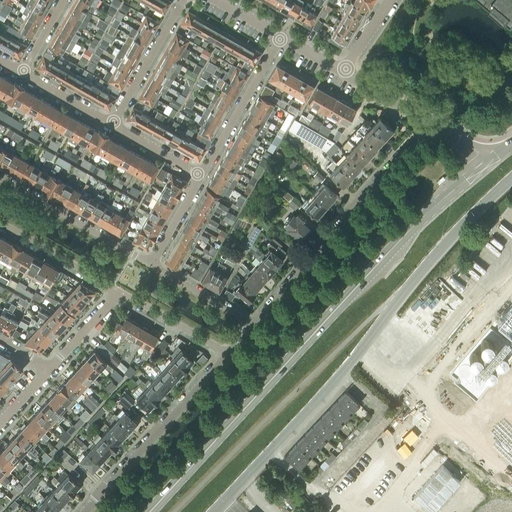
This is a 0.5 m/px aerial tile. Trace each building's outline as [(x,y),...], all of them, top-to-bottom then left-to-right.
[(33,0),(35,1),(48,8),(52,1),(49,0),(33,0)] [(75,0),(73,4),(86,11),(92,14),(96,7),(90,3),(84,0),(75,0)] [(149,0),(147,4),(155,9),(160,0),(149,0)] [(166,0),(160,0),(155,9),(164,14),(170,2),(166,0)] [(272,0),(270,4),(278,9),(283,0),(272,0)] [(283,0),(278,9),(286,13),(293,0),(283,0)] [(293,17),(300,5),(303,1),(300,0),(293,0),(286,13),(293,17)] [(312,12),(314,7),(316,3),(321,6),(324,0),(313,0),(310,6),(301,22),(309,26),(316,14),(312,12)] [(351,0),(351,1),(367,10),(369,6),(370,7),(373,1),(371,0),(353,0),(353,1),(351,0)] [(511,0),(476,0),(509,28),(511,24),(511,0)] [(35,1),(31,8),(43,15),(48,8),(35,1)] [(344,9),(345,10),(362,19),(367,10),(351,1),(349,4),(347,3),(345,4),(343,7),(344,9)] [(11,6),(4,2),(0,10),(7,13),(11,6)] [(293,17),(301,22),(310,6),(307,3),(304,8),(300,5),(293,17)] [(92,14),(86,11),(73,4),(69,11),(88,21),(92,14)] [(22,12),(27,15),(39,22),(43,15),(31,8),(26,5),(22,12)] [(333,8),(327,5),(324,10),(328,12),(329,13),(333,8)] [(328,12),(324,10),(323,9),(318,19),(322,21),(328,12)] [(345,10),(340,19),(355,27),(357,24),(358,24),(362,19),(345,10)] [(65,18),(78,25),(83,28),(88,21),(69,11),(65,18)] [(181,24),(189,29),(196,17),(187,12),(181,24)] [(113,16),(108,13),(104,20),(108,23),(113,16)] [(16,19),(23,23),(35,30),(39,22),(27,15),(24,20),(18,16),(16,19)] [(146,16),(142,23),(154,30),(158,23),(146,16)] [(204,21),(196,17),(189,29),(185,36),(188,38),(193,31),(197,33),(204,21)] [(61,25),(74,32),(79,35),(78,35),(80,32),(76,29),(78,25),(65,18),(61,25)] [(35,30),(23,23),(16,19),(14,22),(20,25),(21,25),(18,30),(31,37),(35,30)] [(312,28),(318,31),(324,35),(326,31),(320,27),(323,22),(322,21),(318,19),(312,28)] [(340,19),(335,28),(350,37),(355,27),(340,19)] [(197,33),(205,38),(212,26),(204,21),(197,33)] [(142,23),(137,30),(150,38),(154,30),(142,23)] [(57,32),(70,39),(75,43),(79,35),(74,32),(61,25),(57,32)] [(150,38),(137,30),(129,25),(127,29),(130,30),(128,35),(133,38),(146,45),(150,38)] [(205,38),(213,42),(219,30),(212,26),(205,38)] [(350,37),(335,28),(329,38),(342,45),(343,42),(346,43),(350,37)] [(213,42),(221,47),(227,35),(219,30),(213,42)] [(0,35),(0,47),(3,49),(9,37),(2,32),(0,35)] [(75,43),(70,39),(57,32),(53,40),(65,47),(71,50),(75,43)] [(176,33),(171,40),(184,47),(188,40),(176,33)] [(221,47),(229,51),(235,39),(227,35),(221,47)] [(3,49),(11,54),(18,42),(9,37),(3,49)] [(133,38),(129,45),(142,52),(146,45),(133,38)] [(229,51),(237,56),(243,44),(235,39),(229,51)] [(71,50),(65,47),(53,40),(49,47),(61,54),(64,49),(69,52),(71,50)] [(180,55),(180,54),(186,57),(189,51),(184,47),(171,40),(167,48),(180,55)] [(18,42),(11,54),(19,58),(26,46),(18,42)] [(237,56),(245,60),(252,49),(243,44),(237,56)] [(129,45),(125,52),(138,59),(142,52),(129,45)] [(167,48),(163,55),(175,62),(180,55),(167,48)] [(138,59),(125,52),(120,49),(115,56),(121,59),(133,67),(138,59)] [(242,65),(239,69),(239,70),(248,74),(259,55),(258,52),(252,49),(245,60),(242,65)] [(36,68),(45,73),(51,61),(56,53),(52,51),(50,54),(46,51),(36,68)] [(163,55),(159,62),(171,69),(175,62),(163,55)] [(53,77),(60,66),(64,58),(61,56),(59,59),(56,64),(51,61),(45,73),(53,77)] [(133,67),(121,59),(115,56),(111,63),(117,66),(129,74),(133,67)] [(167,76),(168,76),(173,79),(174,78),(175,79),(178,73),(171,69),(159,62),(155,69),(167,76)] [(60,82),(67,70),(70,66),(67,64),(64,68),(60,66),(53,77),(60,82)] [(239,69),(235,67),(232,65),(227,72),(231,75),(244,82),(248,74),(239,70),(239,69)] [(268,79),(277,84),(286,68),(280,66),(279,66),(276,65),(268,79)] [(117,66),(113,74),(125,81),(129,74),(117,66)] [(277,84),(286,89),(294,75),(291,73),(286,68),(277,84)] [(173,80),(167,76),(155,69),(151,77),(163,84),(163,83),(169,87),(173,80)] [(60,82),(69,87),(75,75),(67,70),(60,82)] [(125,81),(113,74),(108,81),(121,88),(125,81)] [(69,87),(77,91),(83,79),(75,75),(69,87)] [(231,75),(227,82),(240,89),(244,82),(231,75)] [(286,89),(296,94),(304,78),(298,76),(297,77),(294,75),(286,89)] [(0,80),(0,95),(2,97),(10,82),(2,77),(0,80)] [(151,77),(147,84),(159,91),(163,84),(151,77)] [(240,89),(227,82),(219,77),(215,85),(223,89),(235,96),(240,89)] [(85,96),(93,100),(102,85),(101,84),(104,80),(100,78),(95,86),(91,84),(85,96)] [(304,78),(296,94),(305,99),(313,85),(310,84),(310,83),(304,78)] [(77,91),(85,96),(91,84),(83,79),(77,91)] [(2,97),(10,101),(19,86),(14,83),(13,84),(10,82),(2,97)] [(107,93),(109,89),(112,85),(108,83),(106,87),(102,85),(93,100),(101,105),(107,93)] [(147,84),(143,91),(155,98),(159,91),(147,84)] [(260,94),(269,99),(271,95),(274,90),(265,85),(260,94)] [(10,101),(18,106),(26,91),(23,89),(23,88),(19,86),(10,101)] [(310,109),(312,105),(317,108),(327,91),(322,88),(321,89),(317,87),(305,106),(310,109)] [(223,89),(219,96),(231,103),(235,96),(223,89)] [(18,106),(26,110),(34,96),(26,91),(18,106)] [(138,98),(151,105),(155,108),(159,100),(155,98),(143,91),(138,98)] [(317,108),(327,113),(336,98),(331,95),(332,94),(327,91),(317,108)] [(107,93),(101,105),(109,110),(115,98),(107,93)] [(231,103),(219,96),(215,94),(211,101),(215,103),(227,111),(231,103)] [(276,110),(271,108),(273,104),(259,95),(254,103),(273,114),(276,110)] [(278,104),(280,100),(271,95),(269,99),(278,104)] [(26,110),(34,115),(42,100),(34,96),(26,110)] [(287,101),(281,98),(280,100),(278,104),(284,107),(287,101)] [(327,113),(336,119),(346,102),(341,99),(340,100),(336,98),(327,113)] [(34,115),(42,120),(50,105),(42,100),(34,115)] [(227,111),(215,103),(211,101),(207,108),(206,107),(206,108),(211,111),(223,118),(227,111)] [(346,102),(336,119),(346,124),(355,109),(350,106),(351,105),(346,102)] [(273,114),(254,103),(250,110),(265,119),(267,115),(271,117),(273,114)] [(50,105),(42,120),(50,124),(54,117),(58,119),(62,111),(50,105)] [(297,115),(299,110),(290,105),(287,110),(297,115)] [(126,120),(134,124),(141,112),(133,108),(126,120)] [(223,118),(211,111),(206,108),(201,115),(206,118),(219,125),(223,118)] [(270,122),(265,119),(250,110),(246,118),(266,130),(270,122)] [(50,124),(62,131),(70,116),(62,111),(58,119),(54,117),(50,124)] [(155,118),(154,120),(149,117),(142,129),(150,133),(157,122),(162,113),(158,111),(154,117),(155,118)] [(134,124),(142,129),(149,117),(141,112),(134,124)] [(314,115),(309,112),(306,117),(301,114),(299,119),(308,125),(312,118),(314,115)] [(289,113),(285,121),(289,123),(293,115),(289,113)] [(219,125),(206,118),(201,115),(197,122),(202,125),(215,132),(219,125)] [(62,131),(70,135),(78,121),(70,116),(62,131)] [(380,117),(371,126),(384,139),(393,129),(380,117)] [(246,118),(242,125),(256,134),(262,137),(266,130),(246,118)] [(322,124),(322,123),(312,118),(308,125),(318,131),(322,124)] [(294,119),(288,129),(294,133),(300,123),(294,119)] [(75,144),(78,140),(86,125),(78,121),(70,135),(67,140),(75,144)] [(280,128),(285,131),(289,123),(285,121),(280,128)] [(150,133),(158,138),(165,126),(157,122),(150,133)] [(300,123),(294,133),(300,137),(306,126),(300,123)] [(331,129),(322,124),(318,131),(327,135),(331,129)] [(78,140),(86,145),(94,130),(86,125),(78,140)] [(198,132),(202,135),(211,139),(215,132),(202,125),(198,132)] [(242,125),(237,133),(257,145),(260,140),(255,137),(256,134),(242,125)] [(158,138),(166,142),(173,131),(165,126),(158,138)] [(306,126),(300,137),(306,140),(312,130),(306,126)] [(371,126),(363,136),(376,148),(384,139),(371,126)] [(174,147),(181,135),(183,131),(175,127),(173,131),(166,142),(174,147)] [(276,135),(281,138),(285,131),(280,128),(276,135)] [(86,145),(94,149),(103,134),(98,131),(98,132),(94,130),(86,145)] [(312,130),(306,140),(313,144),(319,133),(312,130)] [(341,132),(337,130),(332,138),(337,141),(341,132)] [(248,149),(250,145),(256,148),(256,146),(258,147),(259,145),(257,145),(237,133),(233,140),(248,149)] [(319,133),(313,144),(319,147),(325,137),(319,133)] [(94,149),(102,154),(111,139),(107,137),(108,136),(103,134),(94,149)] [(174,147),(182,151),(189,140),(181,135),(174,147)] [(197,144),(190,156),(197,160),(197,159),(199,159),(211,139),(202,135),(197,144)] [(280,138),(276,135),(272,142),(276,145),(280,138)] [(363,137),(355,146),(368,158),(376,148),(363,136),(362,136),(363,137)] [(325,137),(319,147),(325,151),(333,143),(334,142),(325,137)] [(102,154),(110,159),(119,144),(111,139),(102,154)] [(182,151),(190,156),(197,144),(189,140),(182,151)] [(252,155),(246,152),(248,149),(233,140),(229,148),(244,156),(249,159),(252,155)] [(276,145),(272,142),(270,142),(266,149),(272,152),(276,145)] [(325,152),(330,157),(338,147),(333,143),(325,151),(325,152)] [(4,168),(12,153),(15,149),(7,144),(4,149),(0,155),(0,166),(4,168)] [(110,159),(118,163),(127,148),(119,144),(110,159)] [(355,146),(346,154),(360,167),(359,167),(368,158),(355,146)] [(118,163),(126,168),(135,153),(127,148),(118,163)] [(249,159),(244,156),(229,148),(225,155),(239,163),(243,165),(245,162),(247,163),(249,159)] [(79,157),(71,152),(68,158),(76,162),(79,157)] [(4,168),(12,173),(20,158),(12,153),(4,168)] [(126,168),(135,172),(143,158),(135,153),(126,168)] [(347,155),(338,165),(351,177),(360,167),(346,154),(346,155),(347,155)] [(243,165),(239,163),(225,155),(220,163),(240,174),(241,174),(245,167),(243,165)] [(268,159),(262,156),(258,164),(259,164),(264,167),(268,159)] [(20,158),(12,173),(23,179),(27,172),(24,170),(29,162),(20,158)] [(135,172),(143,177),(151,162),(143,158),(135,172)] [(92,164),(88,161),(84,167),(92,171),(94,168),(91,166),(92,164)] [(23,179),(31,184),(40,169),(29,162),(24,170),(27,172),(23,179)] [(151,162),(143,177),(151,182),(159,167),(151,162)] [(216,170),(231,178),(236,181),(240,174),(220,163),(216,170)] [(264,167),(259,164),(254,172),(259,175),(264,167)] [(351,177),(338,165),(329,174),(342,186),(351,177)] [(104,170),(95,166),(92,171),(100,176),(104,170)] [(31,184),(40,189),(48,174),(40,169),(31,184)] [(236,181),(231,178),(216,170),(212,177),(227,186),(232,189),(236,181)] [(254,172),(250,179),(255,182),(259,175),(254,172)] [(313,176),(320,182),(324,178),(317,172),(313,176)] [(42,191),(47,194),(56,178),(48,174),(40,189),(43,191),(42,191)] [(171,174),(166,182),(181,191),(186,182),(171,174)] [(232,189),(227,186),(212,177),(208,185),(228,197),(232,189)] [(52,196),(56,198),(64,183),(56,178),(47,194),(52,197),(52,196)] [(250,179),(245,186),(247,187),(251,189),(255,182),(250,179)] [(166,182),(161,191),(176,199),(176,200),(181,191),(166,182)] [(56,198),(64,203),(72,188),(64,183),(56,198)] [(336,195),(324,184),(322,183),(312,194),(326,206),(336,195)] [(64,203),(72,207),(80,192),(72,188),(64,203)] [(229,207),(217,201),(219,196),(206,188),(201,197),(223,209),(227,211),(229,207)] [(280,193),(290,202),(297,209),(301,204),(294,198),(284,189),(280,193)] [(161,191),(156,199),(171,208),(176,199),(161,191)] [(72,207),(80,212),(89,197),(80,192),(72,207)] [(246,197),(241,194),(235,204),(240,207),(246,197)] [(301,204),(304,207),(316,217),(326,206),(312,194),(307,199),(306,198),(301,204)] [(80,212),(88,216),(97,201),(89,197),(80,212)] [(201,197),(196,205),(210,213),(213,208),(221,213),(223,209),(201,197)] [(156,199),(152,208),(166,216),(171,208),(156,199)] [(104,226),(113,211),(118,202),(114,200),(110,206),(106,204),(105,206),(96,221),(104,226)] [(88,216),(96,221),(105,206),(97,201),(88,216)] [(196,205),(192,213),(216,226),(219,228),(221,225),(208,217),(210,213),(196,205)] [(121,235),(129,220),(135,210),(131,207),(125,218),(121,215),(112,230),(121,235)] [(162,225),(166,216),(152,208),(149,212),(145,210),(143,214),(147,216),(162,225)] [(104,226),(112,230),(121,215),(113,211),(104,226)] [(223,219),(231,225),(236,217),(227,211),(223,219)] [(192,213),(187,221),(201,229),(204,224),(214,230),(216,226),(192,213)] [(284,222),(288,226),(287,227),(296,235),(296,236),(296,237),(296,238),(296,239),(297,239),(298,239),(299,239),(300,239),(303,234),(302,233),(307,228),(306,227),(307,226),(304,223),(305,221),(297,214),(295,216),(292,213),(284,222)] [(147,216),(142,224),(157,233),(162,225),(147,216)] [(209,239),(199,233),(201,229),(187,221),(183,229),(196,237),(206,242),(209,239)] [(135,232),(137,233),(152,241),(152,242),(157,233),(142,224),(139,230),(137,228),(135,232)] [(240,246),(248,251),(260,229),(253,225),(240,246)] [(183,229),(178,237),(192,245),(196,237),(183,229)] [(226,232),(220,229),(216,237),(222,240),(226,232)] [(152,241),(137,233),(132,242),(147,250),(152,241)] [(270,239),(278,245),(279,246),(283,241),(275,234),(270,239)] [(0,237),(0,256),(8,242),(0,237)] [(187,253),(190,249),(194,251),(195,250),(200,253),(202,251),(192,245),(178,237),(173,245),(187,253)] [(270,239),(267,243),(274,249),(278,245),(270,239)] [(0,256),(8,261),(17,246),(8,242),(0,256)] [(173,245),(169,253),(183,261),(187,253),(173,245)] [(217,248),(211,245),(207,253),(213,256),(217,248)] [(13,271),(16,266),(25,251),(17,246),(8,261),(13,264),(10,269),(13,271)] [(254,265),(267,276),(275,268),(255,251),(251,247),(249,250),(257,258),(259,259),(254,265)] [(269,248),(264,254),(258,248),(255,251),(275,268),(282,259),(269,248)] [(16,266),(25,271),(33,256),(25,251),(16,266)] [(169,253),(164,261),(178,269),(181,265),(185,267),(187,263),(183,261),(169,253)] [(237,259),(228,254),(224,262),(233,266),(237,259)] [(31,279),(33,275),(41,261),(33,256),(25,271),(29,273),(27,277),(31,279),(30,279),(31,279)] [(34,282),(37,278),(41,280),(50,265),(41,261),(33,275),(31,279),(34,282)] [(208,264),(201,261),(197,269),(203,273),(208,264)] [(207,285),(209,286),(222,264),(218,262),(215,268),(216,268),(215,270),(209,267),(201,281),(202,282),(202,283),(206,285),(207,285)] [(254,265),(250,270),(242,263),(239,266),(247,273),(260,284),(267,276),(254,265)] [(222,264),(209,286),(212,288),(212,289),(216,291),(217,290),(218,291),(226,277),(220,274),(222,271),(225,266),(222,264)] [(50,265),(41,280),(50,285),(54,277),(58,270),(50,265)] [(199,281),(203,273),(197,269),(194,267),(190,276),(199,281)] [(58,270),(54,277),(60,281),(64,274),(58,270)] [(247,273),(240,281),(253,293),(253,292),(260,284),(247,273)] [(23,293),(25,289),(27,286),(19,281),(17,285),(14,289),(23,293)] [(253,293),(240,281),(233,290),(238,295),(239,293),(248,301),(255,293),(253,292),(253,293)] [(80,282),(73,289),(86,300),(95,291),(80,282)] [(25,289),(23,293),(31,298),(33,294),(25,289)] [(73,289),(67,296),(79,308),(86,300),(73,289)] [(231,301),(235,295),(226,290),(223,295),(231,301)] [(67,296),(60,303),(74,316),(74,315),(73,314),(79,308),(67,296)] [(0,313),(0,328),(1,330),(9,317),(11,313),(16,305),(12,303),(5,314),(1,312),(0,313)] [(74,316),(60,303),(54,310),(67,323),(74,316)] [(511,304),(496,324),(511,336),(511,304)] [(39,317),(45,320),(58,332),(65,325),(51,313),(48,316),(39,311),(37,315),(40,316),(39,317)] [(17,321),(12,318),(15,314),(11,313),(9,317),(1,330),(10,334),(17,321)] [(39,326),(38,327),(51,339),(57,332),(58,333),(58,332),(45,320),(39,317),(37,321),(32,318),(30,322),(39,326)] [(118,333),(123,336),(131,321),(125,317),(122,321),(120,320),(109,340),(113,342),(118,333)] [(140,326),(131,321),(123,336),(127,338),(123,346),(127,348),(129,344),(140,326)] [(140,326),(129,344),(133,346),(135,343),(140,345),(148,331),(140,326)] [(28,332),(32,334),(44,346),(51,339),(38,327),(35,330),(32,329),(30,329),(29,332),(28,331),(28,332)] [(10,334),(16,337),(19,331),(14,328),(10,334)] [(151,352),(149,350),(157,336),(148,331),(140,345),(145,348),(141,356),(146,359),(149,354),(151,352)] [(44,346),(32,334),(28,332),(26,335),(30,336),(24,343),(39,351),(44,346)] [(160,352),(164,348),(168,343),(164,339),(156,348),(160,352)] [(103,345),(111,353),(115,348),(107,341),(103,345)] [(101,343),(96,348),(108,359),(113,354),(101,343)] [(181,349),(173,357),(186,368),(193,360),(194,358),(190,354),(188,356),(181,349)] [(111,366),(94,351),(87,358),(100,370),(103,366),(107,370),(111,366)] [(0,367),(2,368),(0,369),(0,382),(5,388),(22,369),(12,359),(0,352),(0,367)] [(208,359),(203,353),(195,361),(200,367),(206,360),(208,359)] [(173,357),(166,365),(179,377),(184,372),(183,371),(186,368),(173,357)] [(80,365),(93,377),(99,383),(102,380),(98,376),(102,372),(100,370),(87,358),(80,365)] [(80,365),(74,373),(86,384),(93,377),(80,365)] [(166,365),(159,373),(172,385),(179,377),(166,365)] [(172,385),(159,373),(153,367),(150,371),(156,377),(151,381),(164,393),(172,385)] [(74,373),(67,380),(80,391),(86,384),(74,373)] [(135,382),(144,390),(157,402),(164,393),(151,381),(148,379),(145,383),(142,380),(142,381),(139,378),(135,382)] [(67,380),(61,387),(73,398),(80,391),(67,380)] [(67,406),(67,405),(70,408),(76,401),(73,398),(61,387),(54,394),(67,406)] [(157,402),(144,390),(136,398),(148,409),(149,408),(150,409),(157,402)] [(360,404),(346,391),(285,456),(299,469),(360,404)] [(125,393),(122,396),(131,405),(134,401),(125,393)] [(54,394),(47,401),(60,413),(67,406),(54,394)] [(131,405),(122,396),(118,401),(127,409),(131,405)] [(47,401),(41,408),(53,420),(60,413),(47,401)] [(103,406),(95,414),(99,418),(106,409),(103,406)] [(41,408),(34,415),(47,427),(53,420),(41,408)] [(85,409),(80,415),(85,419),(90,414),(85,409)] [(112,415),(117,419),(130,431),(137,423),(122,409),(117,414),(115,414),(113,413),(112,415)] [(87,422),(91,426),(99,418),(95,414),(87,422)] [(34,415),(28,422),(47,440),(49,437),(43,431),(47,427),(34,415)] [(117,419),(109,427),(122,439),(130,431),(117,419)] [(47,440),(28,422),(21,430),(34,441),(38,437),(44,443),(47,440)] [(109,427),(102,435),(115,448),(122,439),(109,427)] [(21,430),(15,437),(27,448),(29,450),(37,457),(40,454),(32,447),(33,447),(31,445),(34,441),(21,430)] [(102,435),(95,444),(107,456),(115,448),(102,435)] [(15,437),(8,444),(21,456),(27,448),(15,437)] [(8,444),(1,451),(14,463),(21,456),(8,444)] [(95,444),(87,452),(100,464),(107,456),(95,444)] [(37,457),(29,450),(26,454),(33,460),(37,457)] [(77,463),(68,455),(63,450),(59,454),(74,467),(77,463)] [(1,451),(0,452),(0,462),(7,470),(14,463),(1,451)] [(100,464),(87,452),(80,460),(93,472),(100,464)] [(336,456),(332,452),(325,460),(329,464),(336,456)] [(55,457),(61,463),(70,471),(74,467),(59,454),(55,457)] [(329,464),(325,460),(324,460),(319,465),(320,466),(324,469),(329,464)] [(0,462),(0,476),(7,482),(10,479),(4,474),(7,470),(0,462)] [(81,485),(68,473),(64,470),(56,479),(60,482),(73,494),(81,485)] [(29,484),(34,488),(41,480),(36,476),(29,484)] [(60,482),(56,479),(53,476),(51,479),(57,485),(52,490),(66,502),(73,494),(60,482)] [(29,484),(22,492),(26,495),(34,488),(29,484)] [(52,490),(45,498),(58,510),(66,502),(52,490)] [(45,498),(38,506),(44,511),(56,511),(58,510),(45,498)]
